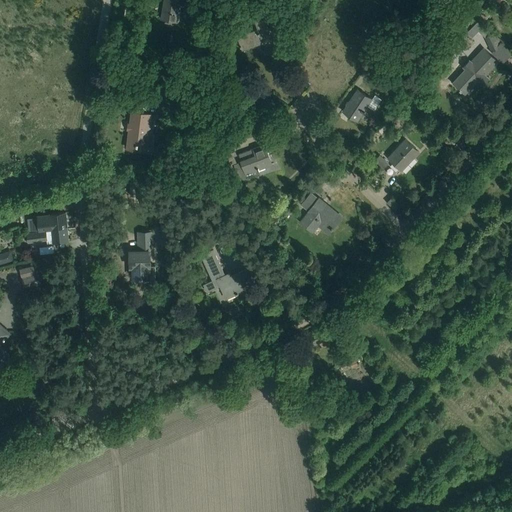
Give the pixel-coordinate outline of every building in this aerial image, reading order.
[(197,4),(179,1),(179,0),(164,0),(161,19),(176,21),(178,9),(183,9),(182,14),(195,16),(197,4)] [(269,30),(265,21),(263,15),(253,18),(257,28),(237,36),(242,50),(263,42),(264,47),(274,44),(269,30)] [(478,21),(473,26),(484,36),(489,31),(478,21)] [(493,33),(484,37),(491,52),(500,48),(498,44),(493,33)] [(293,45),(284,47),(287,55),(295,52),(296,51),(295,49),(294,49),(293,45)] [(354,45),(348,54),(347,53),(338,65),(322,54),(316,64),(338,79),(337,81),(344,86),(345,84),(346,85),(352,75),(351,74),(364,56),(358,52),(360,49),(354,45)] [(373,58),(367,67),(372,70),(378,61),(385,51),(380,48),(373,58)] [(461,65),(448,78),(458,87),(465,94),(475,83),(474,82),(477,79),(483,85),(489,78),(486,76),(486,75),(498,62),(484,48),(477,55),(471,62),(469,60),(462,67),(461,65)] [(348,103),(342,111),(357,121),(362,113),(368,105),(374,110),(381,99),(375,94),(372,99),(357,89),(348,103)] [(411,95),(405,102),(414,110),(420,104),(411,95)] [(150,114),(141,113),(131,112),(127,148),(141,150),(141,151),(146,152),(150,114)] [(179,114),(178,121),(192,123),(192,115),(179,114)] [(405,139),(388,157),(400,169),(410,159),(410,158),(412,156),(414,157),(419,152),(405,139)] [(233,144),(222,148),(229,165),(234,163),(236,162),(233,156),(237,155),(233,144)] [(236,162),(234,163),(240,178),(246,175),(246,174),(260,169),(269,165),(264,152),(267,151),(264,144),(255,148),(238,154),(241,161),(236,162)] [(383,167),(388,163),(380,155),(375,160),(383,167)] [(327,234),(331,229),(342,217),(328,206),(327,207),(318,200),(319,199),(311,192),(300,204),(309,211),(300,221),(312,231),(317,225),(327,234)] [(51,214),(38,216),(39,230),(44,229),(53,228),(67,227),(65,212),(56,213),(51,213),(51,214)] [(39,230),(22,232),(26,232),(27,242),(47,240),(47,243),(53,242),(68,241),(67,227),(53,228),(44,229),(39,230)] [(155,266),(150,266),(149,250),(153,250),(152,231),(138,232),(139,250),(130,251),(130,266),(133,266),(133,277),(141,277),(142,281),(155,281),(155,266)] [(54,245),(40,246),(41,253),(54,252),(54,245)] [(213,249),(202,254),(205,261),(209,271),(208,271),(212,279),(203,283),(207,291),(220,285),(222,289),(226,298),(236,293),(236,294),(238,293),(238,291),(253,285),(249,276),(246,269),(231,275),(229,272),(224,274),(220,266),(216,256),(213,249)] [(0,264),(8,262),(5,252),(0,254),(0,264)] [(35,274),(33,267),(33,266),(19,269),(21,277),(35,274)] [(35,274),(37,282),(42,281),(38,266),(33,267),(35,274)] [(38,284),(37,282),(35,274),(21,277),(23,287),(38,284)] [(315,329),(300,336),(304,345),(307,351),(320,344),(319,343),(322,341),(321,339),(335,333),(333,329),(329,320),(314,327),(315,329)] [(0,363),(1,365),(10,354),(0,345),(0,344),(8,335),(0,328),(0,363)] [(313,356),(302,359),(306,374),(317,371),(313,356)] [(352,367),(357,365),(354,357),(349,359),(352,367)]
